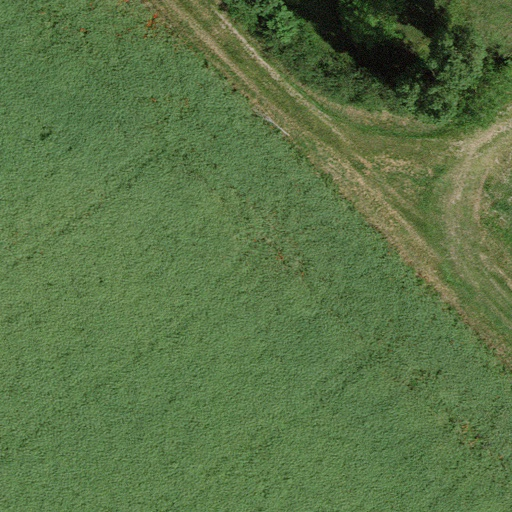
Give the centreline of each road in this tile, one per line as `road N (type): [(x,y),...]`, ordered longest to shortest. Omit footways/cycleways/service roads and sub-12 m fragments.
road 1 (track): [(206,0),(511,316)]
road 2 (track): [(393,187),(511,105)]
